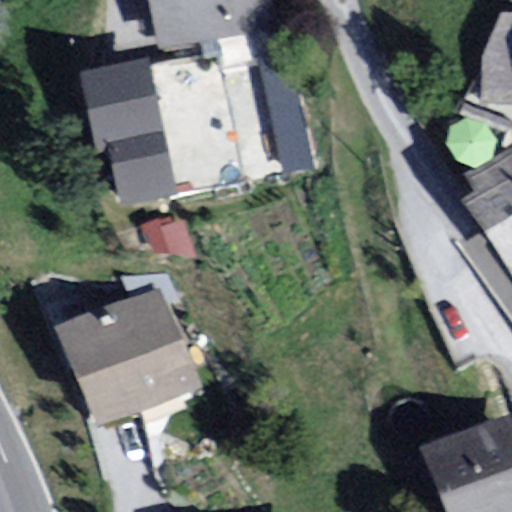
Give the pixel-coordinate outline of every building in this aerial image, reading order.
[(266,0),(163,0),(172,50),(273,34),(266,0)] [(260,52),(109,78),(130,196),(310,165),(294,72),(264,77),(260,52)] [(511,169),(467,196),(511,270),(511,169)] [(210,392),(167,301),(73,345),(117,436),(210,392)] [(511,511),(511,434),(440,466),(459,511),(511,511)]
